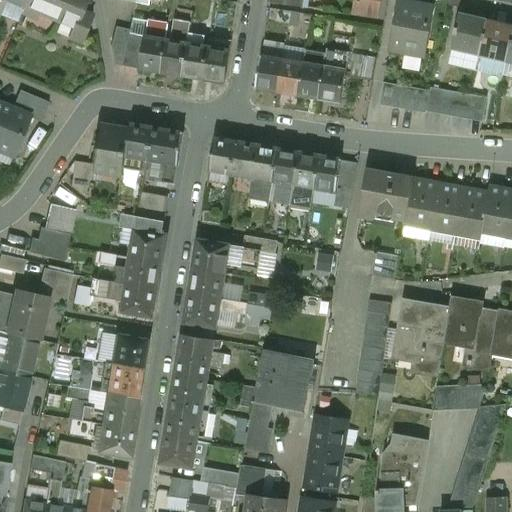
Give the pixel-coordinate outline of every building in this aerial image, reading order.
[(69,0),(26,0),(23,8),(60,23),(69,0)] [(86,0),(69,0),(60,23),(73,28),(68,39),(80,44),(92,16),(82,12),(86,0)] [(288,0),(288,5),(308,9),(309,0),(288,0)] [(381,0),(354,0),(352,14),(378,18),(381,0)] [(433,8),(400,2),(391,50),(424,56),(433,8)] [(488,21),(460,14),(452,50),(480,57),(488,21)] [(192,23),(175,21),(171,42),(188,45),(190,34),(192,23)] [(511,41),(511,26),(488,21),(480,57),(507,63),(511,41)] [(129,30),(115,27),(111,47),(114,65),(121,67),(128,34),(129,30)] [(145,38),(128,34),(121,67),(140,70),(145,38)] [(208,37),(190,34),(188,45),(206,47),(208,37)] [(167,41),(145,38),(140,70),(161,73),(167,41)] [(171,42),(167,41),(161,73),(182,77),(188,45),(171,42)] [(206,47),(188,45),(182,77),(203,80),(209,48),(206,47)] [(230,51),(209,48),(203,80),(224,84),(230,51)] [(326,56),(305,53),(303,64),(324,67),(326,56)] [(282,60),(261,57),(256,89),(277,93),(282,60)] [(377,59),(365,57),(361,80),(373,82),(377,59)] [(303,64),(282,60),(277,93),(297,96),(303,64)] [(324,67),(303,64),(297,96),(318,100),(324,67)] [(346,71),(324,67),(318,100),(340,103),(346,71)] [(396,85),(384,83),(380,106),(391,108),(396,85)] [(407,87),(396,85),(391,108),(403,110),(407,87)] [(419,90),(407,87),(403,110),(415,112),(419,90)] [(443,91),(431,89),(431,92),(427,111),(439,113),(443,91)] [(431,92),(419,90),(415,112),(426,114),(427,111),(431,92)] [(49,103),(20,91),(12,110),(29,117),(28,118),(29,118),(41,123),(49,103)] [(454,93),(443,91),(439,113),(450,115),(454,93)] [(465,95),(454,93),(450,115),(461,117),(465,95)] [(476,97),(465,95),(461,117),(471,119),(476,97)] [(487,99),(476,97),(471,119),(483,121),(487,99)] [(9,113),(0,109),(0,151),(13,157),(29,118),(28,118),(29,117),(12,110),(11,109),(9,113)] [(130,129),(102,124),(98,146),(94,146),(92,164),(91,170),(122,175),(123,168),(130,129)] [(152,128),(131,124),(130,129),(123,168),(140,171),(143,159),(147,160),(152,128)] [(183,133),(152,128),(147,160),(152,161),(178,165),(183,133)] [(235,142),(215,138),(210,172),(230,175),(235,142)] [(257,146),(235,142),(230,175),(251,178),(257,146)] [(278,149),(257,146),(251,178),(272,182),(278,149)] [(299,152),(278,149),(272,182),(276,182),(293,185),(299,152)] [(319,156),(299,152),(293,185),(313,189),(319,156)] [(341,160),(319,156),(313,189),(335,192),(341,160)] [(178,165),(152,161),(149,180),(174,185),(178,165)] [(92,164),(74,162),(70,186),(86,199),(91,170),(92,164)] [(397,177),(369,172),(361,216),(375,219),(382,214),(382,212),(392,214),(395,218),(407,220),(414,180),(406,179),(403,181),(397,180),(397,177)] [(272,182),(251,178),(249,189),(270,192),(272,182)] [(440,185),(414,180),(407,220),(406,224),(431,229),(440,185)] [(293,185),(276,182),(273,202),(289,205),(293,185)] [(313,189),(293,185),(289,205),(310,208),(313,189)] [(464,190),(440,185),(431,229),(456,233),(464,190)] [(511,207),(511,191),(490,188),(489,194),(482,231),(507,236),(511,207)] [(489,194),(464,190),(456,233),(481,238),(482,231),(489,194)] [(74,210),(49,205),(44,229),(70,234),(74,210)] [(222,213),(204,210),(202,222),(220,225),(222,213)] [(164,221),(136,216),(134,229),(162,234),(164,221)] [(44,229),(40,228),(38,240),(31,239),(29,253),(63,262),(70,234),(44,229)] [(162,234),(134,229),(130,256),(162,261),(167,234),(162,234)] [(122,235),(109,233),(108,243),(121,245),(122,235)] [(277,241),(245,235),(243,249),(261,252),(261,253),(275,255),(277,241)] [(229,246),(198,241),(194,267),(225,272),(226,265),(228,255),(229,246)] [(243,249),(233,247),(232,256),(228,255),(226,265),(258,270),(261,253),(261,252),(243,249)] [(400,257),(377,253),(373,276),(395,280),(396,280),(400,257)] [(130,256),(118,254),(113,282),(125,284),(130,256)] [(322,254),(320,269),(336,271),(338,256),(322,254)] [(162,261),(130,256),(125,284),(158,289),(162,261)] [(30,262),(7,257),(5,267),(14,270),(14,268),(28,271),(30,262)] [(225,272),(194,267),(189,294),(220,299),(225,272)] [(28,271),(14,268),(14,270),(11,279),(30,284),(33,272),(28,271)] [(395,280),(373,277),(369,300),(392,304),(395,280)] [(113,282),(108,281),(105,300),(122,302),(125,284),(113,282)] [(158,289),(125,284),(122,302),(120,312),(153,317),(158,289)] [(93,289),(78,286),(75,304),(89,306),(93,289)] [(16,297),(3,294),(0,308),(0,317),(1,317),(0,323),(0,332),(7,334),(16,297)] [(220,299),(189,294),(185,322),(215,328),(218,311),(220,299)] [(47,304),(16,297),(7,334),(38,340),(47,304)] [(247,304),(220,299),(218,311),(245,315),(247,304)] [(369,300),(356,394),(379,398),(392,304),(369,300)] [(482,306),(452,301),(450,311),(446,339),(471,345),(468,363),(489,368),(493,345),(498,316),(480,313),(482,306)] [(450,311),(405,303),(397,354),(420,358),(418,371),(439,375),(446,339),(450,311)] [(272,308),(247,304),(245,315),(270,319),(272,308)] [(511,314),(498,312),(498,316),(493,345),(511,348),(511,314)] [(38,340),(7,334),(0,362),(0,363),(0,369),(31,376),(38,340)] [(149,340),(117,334),(112,363),(145,369),(149,340)] [(213,340),(183,334),(181,346),(211,351),(213,340)] [(211,351),(181,346),(176,374),(207,379),(211,351)] [(313,358),(264,351),(257,387),(254,401),(272,405),(303,410),(313,358)] [(145,369),(112,363),(108,394),(140,400),(145,369)] [(31,376),(0,369),(0,406),(23,412),(31,376)] [(207,379),(176,374),(171,404),(201,409),(207,379)] [(93,380),(72,377),(71,388),(91,391),(93,380)] [(257,387),(244,385),(240,404),(253,406),(254,401),(257,387)] [(486,385),(437,386),(433,410),(481,409),(482,407),(486,385)] [(71,388),(67,387),(65,399),(89,403),(91,391),(71,388)] [(140,400),(108,394),(105,414),(103,425),(135,430),(140,400)] [(272,405),(254,401),(253,406),(245,449),(269,453),(273,429),(267,428),(272,405)] [(201,409),(171,404),(166,435),(196,440),(197,434),(201,409)] [(481,409),(447,510),(462,509),(462,511),(474,510),(474,507),(506,406),(482,407),(481,409)] [(94,409),(83,408),(81,421),(93,423),(103,425),(105,414),(93,412),(94,409)] [(347,421),(319,417),(314,451),(308,487),(335,491),(347,421)] [(93,423),(81,421),(79,436),(91,438),(93,423)] [(135,430),(103,425),(99,452),(131,458),(135,430)] [(212,437),(197,434),(196,440),(211,442),(212,437)] [(429,439),(394,434),(394,435),(398,436),(399,460),(383,461),(378,489),(404,488),(404,505),(417,504),(429,439)] [(196,440),(166,435),(161,462),(192,467),(196,440)] [(88,448),(59,441),(56,456),(85,462),(88,448)] [(12,452),(0,449),(0,464),(10,466),(12,452)] [(307,450),(301,486),(308,487),(314,451),(307,450)] [(54,460),(32,455),(30,469),(51,474),(54,460)] [(46,500),(45,505),(57,507),(58,502),(57,502),(64,463),(54,461),(46,500)] [(82,478),(75,510),(86,511),(90,488),(93,477),(95,465),(87,463),(84,478),(82,478)] [(10,466),(0,464),(0,470),(9,472),(10,466)] [(116,469),(95,465),(93,477),(113,482),(116,469)] [(265,469),(242,465),(237,487),(236,494),(248,496),(248,494),(260,496),(265,469)] [(231,472),(204,467),(202,481),(225,485),(229,486),(231,472)] [(9,472),(0,470),(0,497),(4,498),(9,472)] [(195,481),(173,477),(170,491),(173,492),(192,495),(193,494),(195,481)] [(209,483),(195,481),(193,494),(207,496),(209,483)] [(229,486),(225,485),(221,504),(234,506),(236,494),(237,487),(229,486)] [(106,511),(110,492),(90,488),(86,511),(89,511),(106,511)] [(378,489),(376,489),(376,511),(404,511),(404,505),(404,488),(378,489)] [(192,495),(173,492),(170,509),(190,511),(192,495)] [(207,496),(193,494),(192,495),(190,511),(191,511),(207,511),(210,497),(207,496)] [(260,496),(248,494),(248,496),(245,511),(282,511),(284,500),(260,496)] [(505,511),(505,496),(486,497),(486,511),(505,511)] [(332,511),(334,502),(306,498),(303,511),(332,511)] [(34,503),(24,502),(22,511),(44,511),(45,505),(34,503)]
